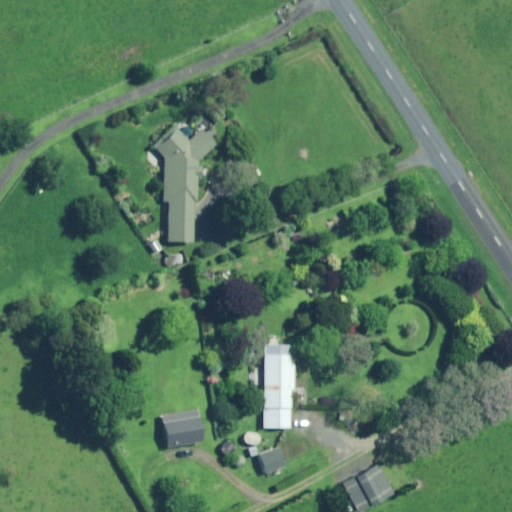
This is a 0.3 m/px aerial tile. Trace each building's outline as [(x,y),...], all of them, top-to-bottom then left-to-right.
[(164,241),(190,243),(195,162),(212,145),(198,131),(187,142),(173,127),(151,147),(162,158),(160,201),(166,201),(164,241)] [(290,390),(291,354),(261,354),(261,428),(287,428),(287,390),(290,390)] [(199,443),(195,417),(160,423),(164,448),(199,443)] [(282,467),(275,447),(255,454),(263,474),(282,467)] [(353,511),(390,494),(375,466),(357,475),(339,484),(353,511)]
